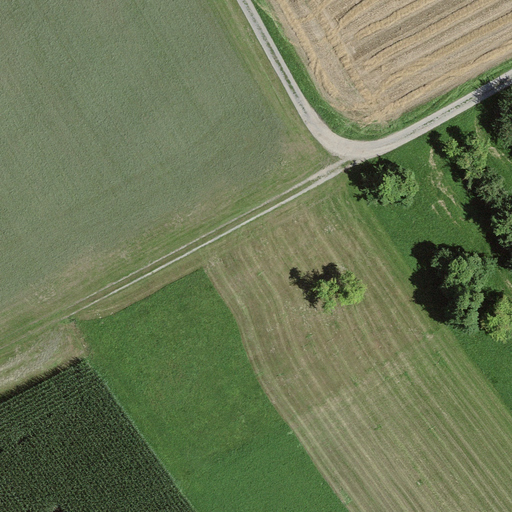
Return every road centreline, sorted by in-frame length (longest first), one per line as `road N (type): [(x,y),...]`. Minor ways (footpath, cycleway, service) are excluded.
road 1 (track): [(0,346),(378,150)]
road 2 (track): [(243,0),(311,121),(338,145),(378,150),(511,78)]
